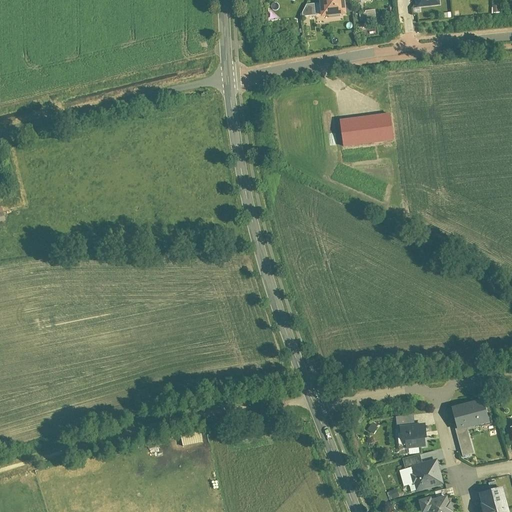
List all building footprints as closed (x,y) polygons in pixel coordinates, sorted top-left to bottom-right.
[(322,0),(324,19),(350,16),(347,0),(322,0)] [(375,22),(374,11),(353,13),(354,24),(375,22)] [(397,142),(393,116),(381,118),(340,124),(344,150),(397,142)] [(7,208),(0,209),(0,222),(9,221),(7,208)] [(485,404),(452,412),(457,430),(467,428),(490,422),(485,404)] [(428,426),(398,428),(399,450),(430,447),(428,426)] [(467,428),(457,430),(463,455),(473,452),(467,428)] [(440,460),(411,469),(418,492),(447,484),(440,460)] [(507,511),(502,488),(478,495),(482,511),(507,511)] [(455,511),(451,497),(426,504),(428,511),(455,511)]
